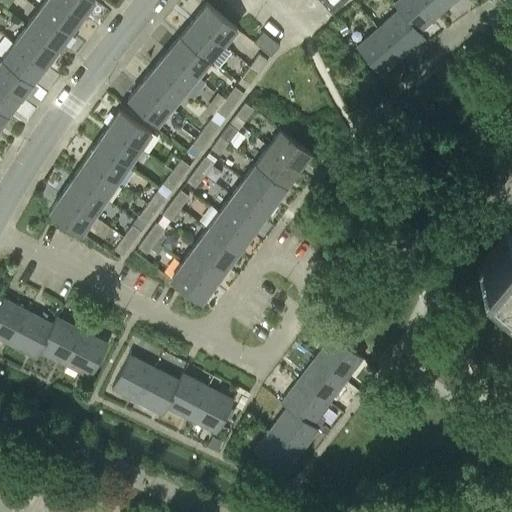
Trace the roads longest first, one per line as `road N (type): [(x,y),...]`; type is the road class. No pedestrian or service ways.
road 1 (residential): [(0,210),(113,41),(151,0)]
road 2 (residential): [(206,342),(248,277),(269,264),(292,272),(308,291),(305,311),(272,355),(251,366)]
road 3 (residential): [(206,342),(0,231)]
